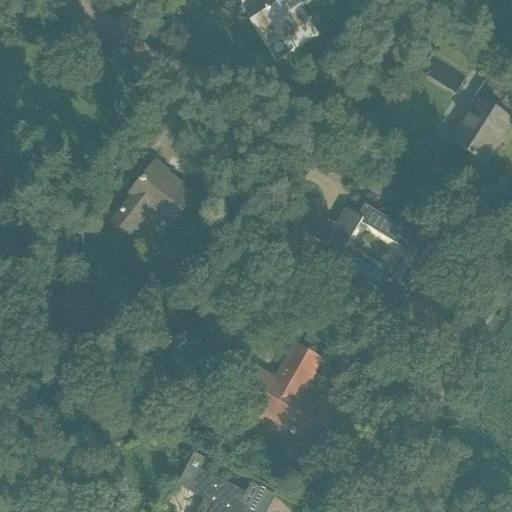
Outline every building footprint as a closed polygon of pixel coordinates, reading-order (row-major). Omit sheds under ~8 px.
[(273,0),(276,3),(249,21),(267,49),(281,40),(290,53),(306,42),(318,34),(300,8),(311,0),(273,0)] [(511,93),(491,80),(478,100),(450,143),(468,154),(485,164),(496,146),(491,143),(498,132),(503,135),(511,122),(506,119),(511,110),(511,93)] [(165,174),(167,172),(155,163),(131,194),(133,196),(113,222),(129,235),(149,209),(171,226),(194,196),(165,174)] [(357,218),(345,210),(343,213),(340,211),(325,235),(328,237),(327,239),(334,244),(320,268),(360,293),(362,290),(381,302),(383,299),(396,306),(411,281),(416,284),(422,274),(414,269),(431,242),(399,223),(397,226),(364,206),(357,218)] [(243,409),(263,421),(265,417),(304,439),(322,408),(301,396),(321,362),(295,347),(271,389),(258,381),(243,409)] [(212,419),(205,433),(221,441),(228,427),(212,419)] [(201,470),(190,492),(204,499),(213,504),(209,511),(250,511),(239,506),(246,494),(245,493),(227,484),(201,470)]
